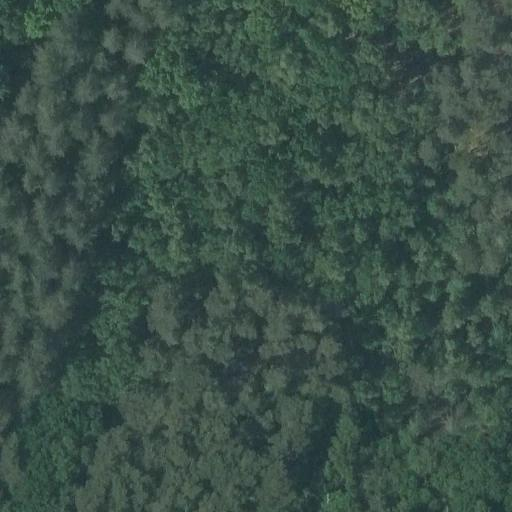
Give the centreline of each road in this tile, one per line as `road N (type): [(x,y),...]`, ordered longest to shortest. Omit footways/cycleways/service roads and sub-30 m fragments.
road 1 (track): [(0,440),(83,217)]
road 2 (track): [(83,217),(111,97),(165,0)]
